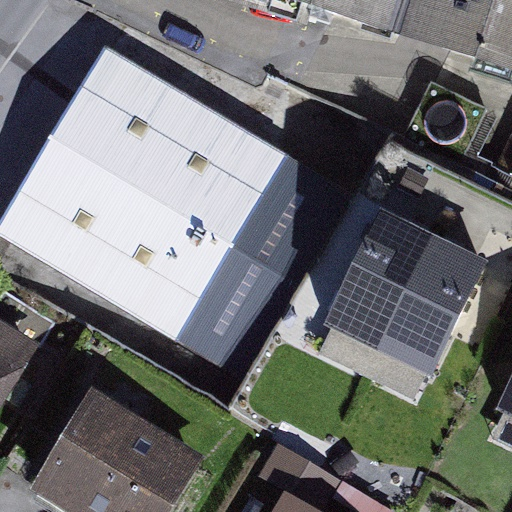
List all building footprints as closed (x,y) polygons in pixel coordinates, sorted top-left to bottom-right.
[(511,0),(199,0),(198,7),(511,103),(511,0)] [(109,61),(0,240),(0,249),(176,356),(289,169),(109,61)] [(511,194),(511,180),(475,164),(497,116),(431,89),(404,143),(511,194)] [(489,279),(380,228),(325,346),(434,397),(489,279)] [(0,428),(45,353),(0,326),(0,428)] [(511,396),(496,432),(511,439),(511,396)] [(92,404),(31,508),(38,511),(178,511),(204,468),(92,404)]
